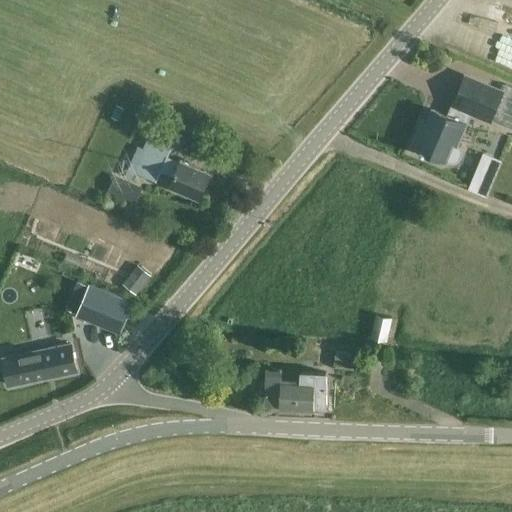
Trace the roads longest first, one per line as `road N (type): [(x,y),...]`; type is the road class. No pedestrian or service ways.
road 1 (unclassified): [(106,392),(438,0)]
road 2 (tertiary): [(0,489),(141,434),(269,426)]
road 3 (tertiary): [(269,426),(511,437)]
road 4 (unclassified): [(269,426),(106,392)]
